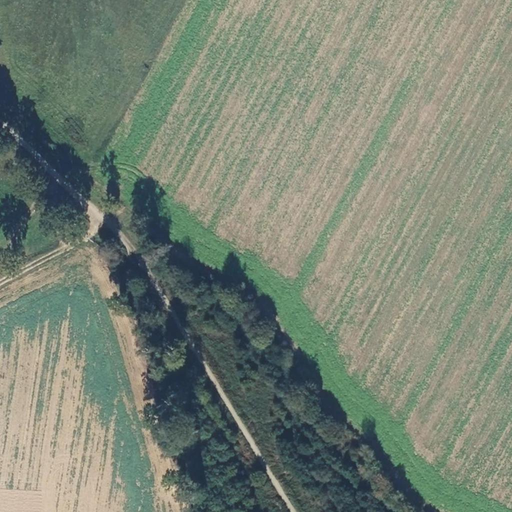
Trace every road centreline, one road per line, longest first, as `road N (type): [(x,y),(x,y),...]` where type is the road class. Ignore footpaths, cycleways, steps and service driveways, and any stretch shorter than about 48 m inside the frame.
road 1 (track): [(0,124),(135,250),(293,511)]
road 2 (track): [(114,225),(0,283)]
